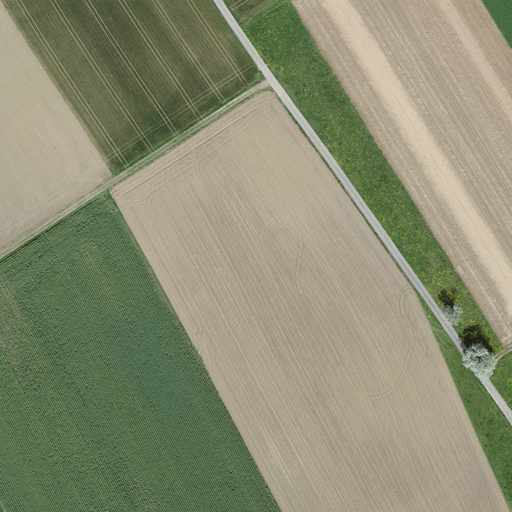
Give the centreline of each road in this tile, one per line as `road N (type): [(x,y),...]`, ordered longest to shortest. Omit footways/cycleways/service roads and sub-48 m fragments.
road 1 (track): [(511,419),(218,0)]
road 2 (track): [(0,255),(271,79)]
